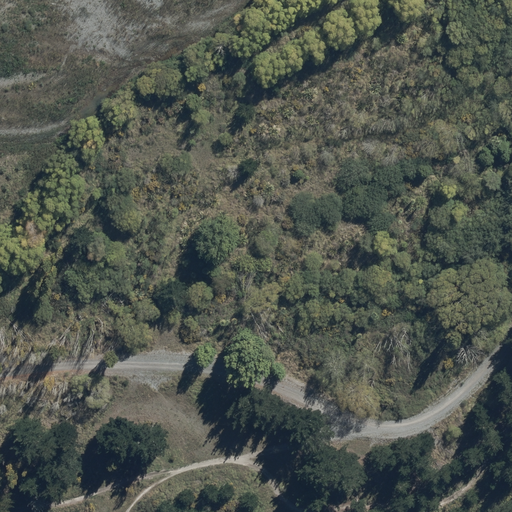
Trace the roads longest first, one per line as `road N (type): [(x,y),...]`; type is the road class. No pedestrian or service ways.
road 1 (track): [(511,40),(470,87),(410,129),(270,144),(212,163),(156,278),(139,357),(101,424),(98,489),(109,511)]
road 2 (track): [(511,393),(489,390),(472,423),(471,459),(450,485),(413,506),(282,507),(240,463),(196,450),(98,489),(0,510)]
road 3 (track): [(0,369),(139,357),(268,380),(370,428),(402,426),(433,411),(511,333)]
